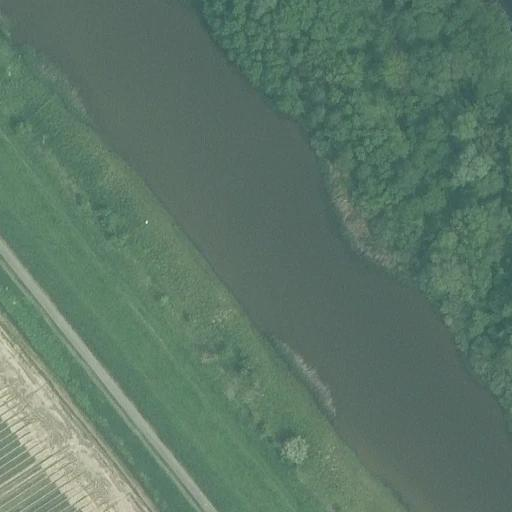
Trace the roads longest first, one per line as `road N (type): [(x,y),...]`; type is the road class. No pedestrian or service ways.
road 1 (track): [(0,198),(247,511)]
road 2 (unclassified): [(0,241),(214,511)]
